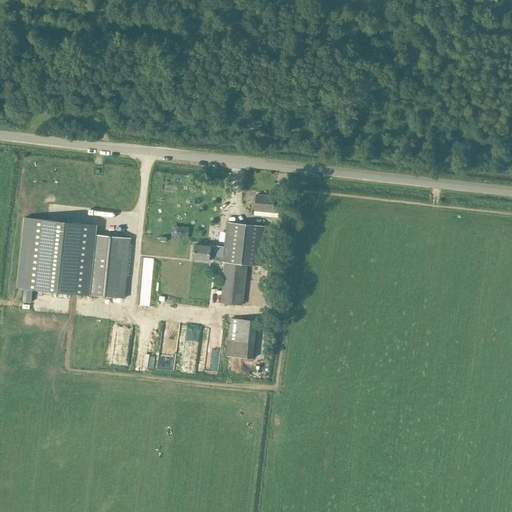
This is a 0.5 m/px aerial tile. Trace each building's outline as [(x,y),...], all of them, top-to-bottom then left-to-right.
[(278,213),(279,197),(256,195),(254,211),(278,213)] [(131,238),(96,235),(97,225),(24,217),(16,288),(125,299),(131,238)] [(242,305),(247,265),(261,267),(265,226),(226,222),(222,256),(222,262),(222,263),(224,263),(220,303),(242,305)] [(194,245),(192,259),(208,260),(222,262),(222,256),(209,255),(210,247),(194,245)] [(226,357),(253,359),(256,321),(229,318),(226,357)] [(157,369),(174,370),(177,325),(161,324),(157,369)] [(128,366),(132,328),(115,326),(111,364),(128,366)] [(181,371),(193,372),(197,335),(185,334),(181,371)]
